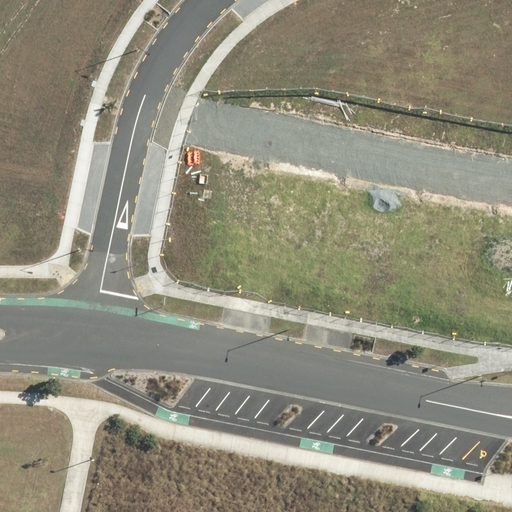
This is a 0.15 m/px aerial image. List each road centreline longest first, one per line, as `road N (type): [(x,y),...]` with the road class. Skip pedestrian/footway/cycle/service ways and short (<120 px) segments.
road 1 (tertiary): [(511,428),(89,348)]
road 2 (tertiary): [(93,323),(511,401)]
road 3 (residential): [(139,112),(511,182)]
road 4 (residential): [(93,323),(139,112)]
road 5 (residential): [(139,112),(176,36),(209,0)]
